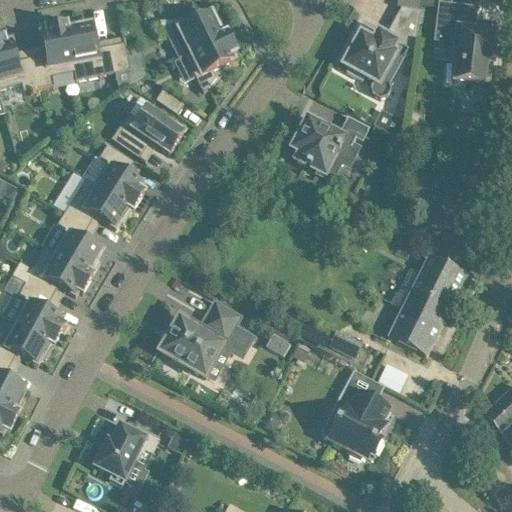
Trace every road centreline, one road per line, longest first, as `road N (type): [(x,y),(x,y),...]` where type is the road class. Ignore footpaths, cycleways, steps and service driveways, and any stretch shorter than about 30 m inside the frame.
road 1 (residential): [(19,496),(127,293),(287,62),(311,0)]
road 2 (residential): [(419,480),(489,326),(511,218)]
